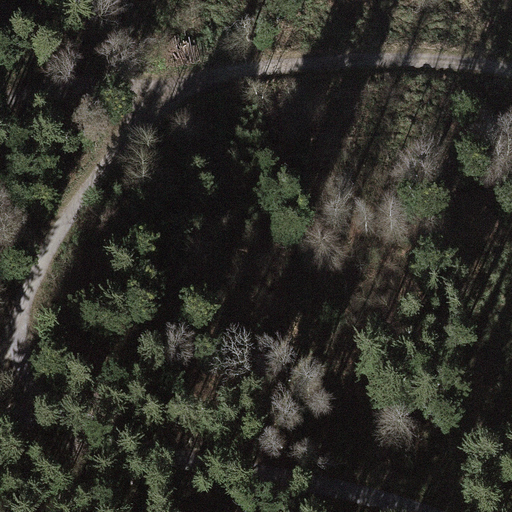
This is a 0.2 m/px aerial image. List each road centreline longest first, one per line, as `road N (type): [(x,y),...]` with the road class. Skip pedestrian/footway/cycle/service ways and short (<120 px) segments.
road 1 (track): [(419,511),(143,446),(54,410),(0,422)]
road 2 (track): [(173,86),(330,62),(511,70)]
road 3 (track): [(173,86),(109,159),(51,245),(0,356)]
road 4 (track): [(0,99),(173,86)]
